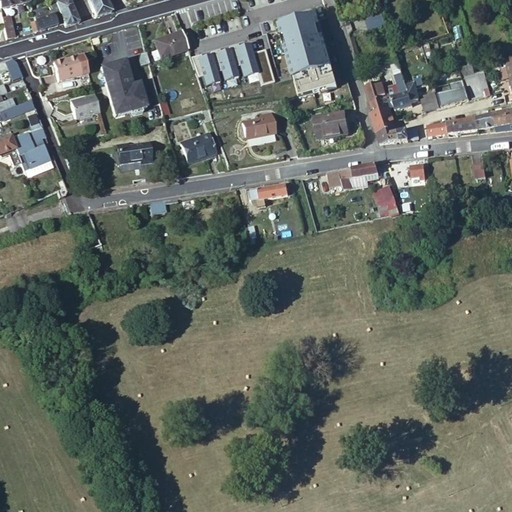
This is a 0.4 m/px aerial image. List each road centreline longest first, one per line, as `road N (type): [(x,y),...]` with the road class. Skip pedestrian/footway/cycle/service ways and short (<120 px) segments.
road 1 (residential): [(73,205),(375,156)]
road 2 (residential): [(73,205),(15,50)]
road 3 (residential): [(375,156),(329,0)]
road 4 (residential): [(375,156),(511,142)]
